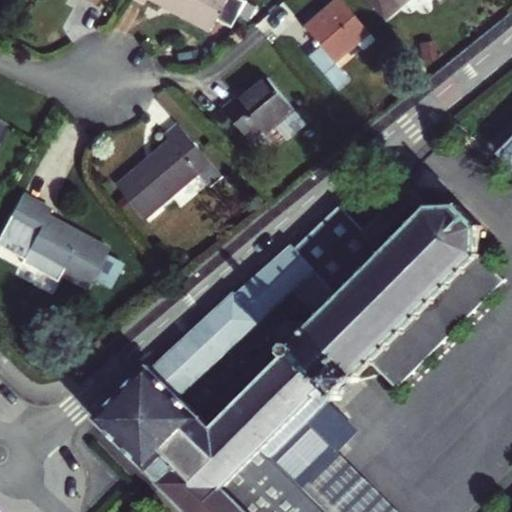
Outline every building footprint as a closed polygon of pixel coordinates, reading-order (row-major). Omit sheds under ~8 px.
[(174,16),(204,34),(211,23),(226,31),(240,5),(231,0),(134,0),(142,4),(144,0),(160,0),(177,10),(174,16)] [(160,0),(145,0),(174,16),(177,10),(160,0)] [(368,34),(338,0),(332,0),(306,23),(322,41),(310,51),(338,85),(350,75),(332,53),(351,36),(358,44),(368,34)] [(365,0),(382,20),(405,0),(365,0)] [(269,79),(242,101),(240,98),(227,109),(253,140),(264,132),(267,135),(295,111),(269,79)] [(142,215),(195,169),(207,183),(220,172),(176,121),(163,132),(166,136),(171,142),(146,164),(140,158),(114,181),(142,215)] [(166,136),(140,158),(146,164),(171,142),(166,136)] [(362,238),(368,244),(374,250),(365,249),(357,257),(359,265),(351,263),(343,271),(344,278),(338,276),(329,285),(331,293),(323,291),(315,299),(316,308),(309,305),(298,316),(300,324),(293,322),(281,333),(281,344),(289,352),(287,354),(290,356),(291,355),(300,364),(299,365),(302,369),(303,367),(314,378),(312,380),(316,384),(318,382),(325,389),(322,392),(327,397),(330,394),(335,400),(338,403),(342,399),(340,395),(352,383),(358,384),(360,381),(358,377),(370,365),(371,364),(374,367),(377,365),(375,363),(388,349),(390,351),(393,349),(391,347),(403,334),(405,336),(408,333),(406,331),(419,319),(421,321),(424,318),(421,316),(434,304),(436,306),(439,303),(437,301),(449,288),(451,291),(454,288),(452,286),(464,274),(466,276),(469,273),(467,271),(478,260),(482,260),(482,257),(479,256),(481,232),(483,232),(483,229),(480,229),(463,212),(463,208),(459,208),(459,210),(436,211),(436,208),(432,208),(432,211),(412,190),(411,188),(406,188),(407,192),(394,204),(392,202),(389,205),(391,207),(379,220),(377,218),(374,220),(375,222),(365,232),(363,234),(359,234),(359,237),(362,238)] [(21,192),(4,222),(0,229),(0,244),(21,256),(19,259),(55,277),(59,269),(87,284),(107,247),(76,230),(74,236),(44,219),(47,214),(51,208),(21,192)] [(181,399),(264,321),(316,272),(328,284),(368,244),(362,238),(359,237),(359,234),(363,234),(365,232),(362,228),(347,212),(346,212),(343,215),(305,246),(298,252),(294,247),(239,294),(237,292),(170,353),(154,367),(151,364),(95,423),(136,463),(155,481),(186,511),(325,511),(301,488),(336,452),(350,439),(323,412),(335,400),(330,394),(327,397),(322,392),(325,389),(318,382),(316,384),(312,380),(314,378),(303,367),(302,369),(299,365),(300,364),(291,355),(290,356),(273,374),(214,432),(181,399)] [(47,214),(44,219),(74,236),(76,230),(47,214)] [(393,390),(451,334),(501,284),(478,260),(467,271),(469,273),(466,276),(464,274),(452,286),(454,288),(451,291),(449,288),(437,301),(439,303),(436,306),(434,304),(421,316),(424,318),(421,321),(419,319),(406,331),(408,333),(405,336),(403,334),(391,347),(393,349),(390,351),(388,349),(375,363),(377,365),(374,367),(371,364),(370,365),(393,390)] [(397,511),(336,452),(301,488),(325,511),(397,511)]
